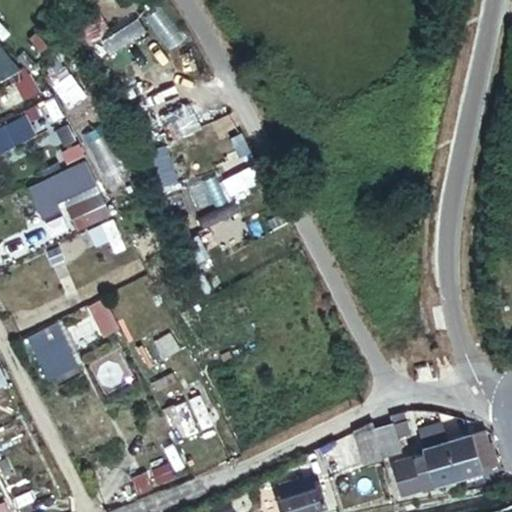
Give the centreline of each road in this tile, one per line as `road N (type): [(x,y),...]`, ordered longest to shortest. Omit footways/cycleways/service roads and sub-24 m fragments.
road 1 (unclassified): [(393,404),(180,0)]
road 2 (unclassified): [(487,394),(460,345),(447,261),(450,209),(497,0)]
road 3 (unclassified): [(393,404),(130,511)]
